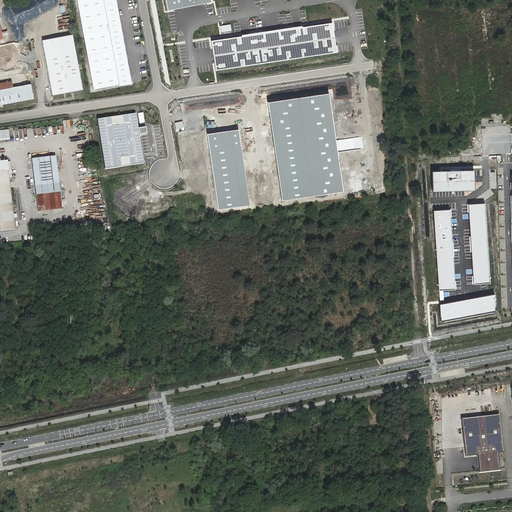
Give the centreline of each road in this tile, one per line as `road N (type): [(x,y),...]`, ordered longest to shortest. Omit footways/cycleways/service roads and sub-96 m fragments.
road 1 (secondary): [(0,459),(511,354)]
road 2 (secondary): [(511,343),(0,446)]
road 3 (residential): [(0,119),(160,95)]
